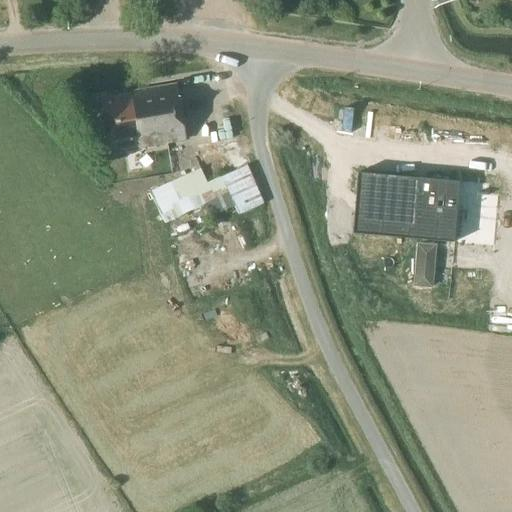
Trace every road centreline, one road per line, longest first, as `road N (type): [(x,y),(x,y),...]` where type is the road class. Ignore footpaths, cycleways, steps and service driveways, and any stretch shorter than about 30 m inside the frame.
road 1 (tertiary): [(0,43),(113,38),(243,48)]
road 2 (tertiary): [(420,73),(243,48)]
